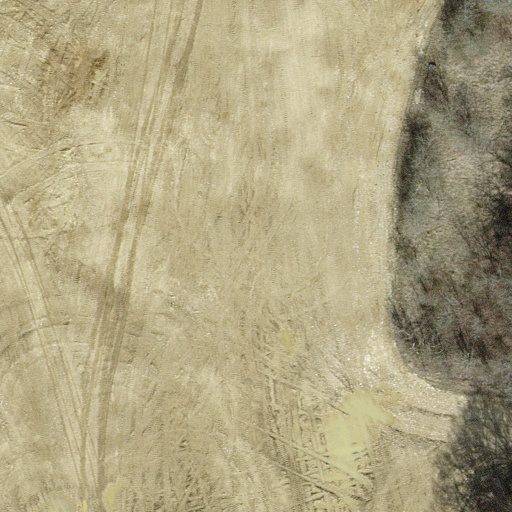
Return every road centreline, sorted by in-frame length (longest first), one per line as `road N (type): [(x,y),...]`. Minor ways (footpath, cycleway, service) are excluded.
road 1 (track): [(97,511),(57,299),(187,0)]
road 2 (track): [(255,0),(285,379),(314,511)]
road 3 (track): [(285,379),(511,424)]
road 4 (track): [(57,299),(0,97)]
